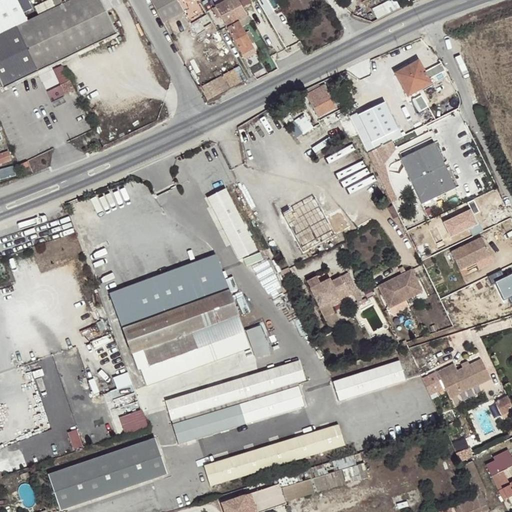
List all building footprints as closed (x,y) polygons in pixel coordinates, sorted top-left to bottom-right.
[(2,0),(0,1),(0,82),(3,89),(65,58),(44,13),(27,22),(15,0),(2,0)] [(44,13),(65,58),(116,33),(100,0),(69,0),(70,0),(62,4),(60,0),(52,0),(56,7),(53,9),(44,13)] [(150,0),(163,22),(184,11),(184,10),(188,7),(185,3),(191,0),(150,0)] [(238,0),(227,0),(226,1),(237,21),(238,21),(247,16),(238,0)] [(392,0),(372,11),(377,21),(399,9),(394,0),(392,0)] [(237,21),(226,1),(212,9),(216,17),(220,15),(226,27),(237,21)] [(206,14),(191,23),(201,41),(217,31),(206,14)] [(244,60),(256,53),(239,22),(227,28),(244,60)] [(419,61),(396,74),(408,96),(431,83),(419,61)] [(238,68),(204,85),(210,98),(245,82),(238,68)] [(42,75),(49,90),(63,84),(56,69),(42,75)] [(65,82),(69,92),(79,87),(75,78),(65,82)] [(325,85),(306,95),(318,117),(336,107),(325,85)] [(404,110),(369,134),(373,140),(408,117),(404,110)] [(290,115),(283,120),(295,138),(302,134),(290,115)] [(401,161),(423,206),(457,189),(434,144),(401,161)] [(368,154),(376,169),(385,164),(377,149),(368,154)] [(226,187),(207,197),(239,261),(258,251),(226,187)] [(475,225),(470,212),(449,221),(454,233),(475,225)] [(300,262),(316,255),(306,233),(290,241),(300,262)] [(460,271),(475,263),(491,256),(481,238),(450,252),(460,271)] [(491,256),(475,263),(479,270),(494,262),(491,256)] [(180,280),(204,346),(244,331),(220,266),(180,280)] [(423,294),(412,271),(406,274),(404,269),(399,271),(402,276),(379,288),(389,310),(423,294)] [(180,280),(177,273),(118,295),(119,298),(112,301),(138,371),(149,366),(204,346),(180,280)] [(307,282),(319,307),(348,293),(349,296),(358,291),(348,273),(331,282),(329,279),(320,284),(317,277),(307,282)] [(348,293),(319,307),(322,312),(341,303),(340,300),(349,296),(348,293)] [(246,331),(256,358),(270,353),(260,326),(246,331)] [(204,346),(210,363),(250,348),(244,331),(204,346)] [(155,383),(210,363),(204,346),(149,366),(155,383)] [(454,364),(437,372),(450,399),(491,379),(482,359),(470,365),(463,368),(458,371),(454,364)] [(166,402),(172,422),(307,381),(301,360),(166,402)] [(401,360),(333,381),(340,402),(407,381),(401,360)] [(117,377),(122,388),(136,382),(131,370),(117,377)] [(173,426),(179,446),(306,407),(300,386),(173,426)] [(511,396),(500,399),(504,418),(511,416),(511,396)] [(122,417),(128,433),(152,423),(145,407),(122,417)] [(339,426),(204,466),(210,486),(345,446),(339,426)] [(468,434),(454,440),(463,461),(476,455),(468,434)] [(48,476),(60,511),(167,476),(155,441),(48,476)] [(45,451),(29,456),(32,464),(48,459),(45,451)] [(315,467),(316,469),(331,464),(362,454),(361,452),(315,467)] [(362,454),(331,464),(339,486),(361,479),(357,465),(364,463),(362,454)] [(489,471),(492,477),(511,466),(511,459),(510,455),(492,464),(494,468),(489,471)] [(472,461),(462,466),(474,494),(481,491),(485,490),(472,461)] [(291,486),(288,478),(278,481),(281,489),(288,487),(292,501),(339,486),(331,464),(316,469),(319,477),(291,486)] [(511,466),(492,477),(504,501),(507,499),(511,506),(511,466)] [(278,481),(288,478),(287,475),(272,479),(273,483),(278,481)] [(281,489),(278,481),(273,483),(274,485),(221,504),(224,511),(261,511),(286,504),(280,489),(281,489)] [(480,507),(481,511),(486,511),(490,510),(481,491),(474,494),(476,496),(480,507)] [(476,496),(458,502),(462,511),(468,511),(480,507),(476,496)]
